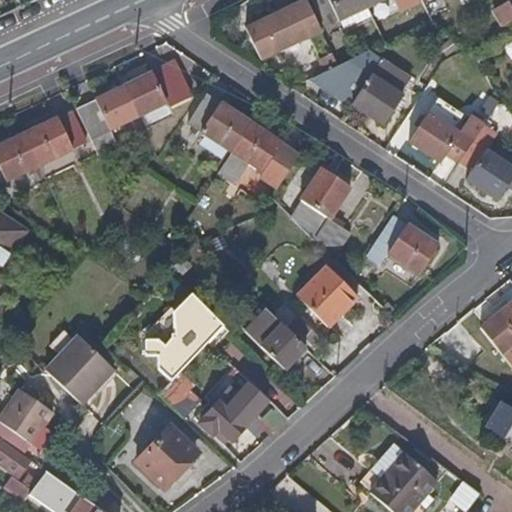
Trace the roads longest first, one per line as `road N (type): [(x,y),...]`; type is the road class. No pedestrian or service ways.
road 1 (residential): [(153,0),(171,26),(490,237),(502,255)]
road 2 (residential): [(502,255),(205,511)]
road 3 (secondary): [(0,68),(150,0)]
